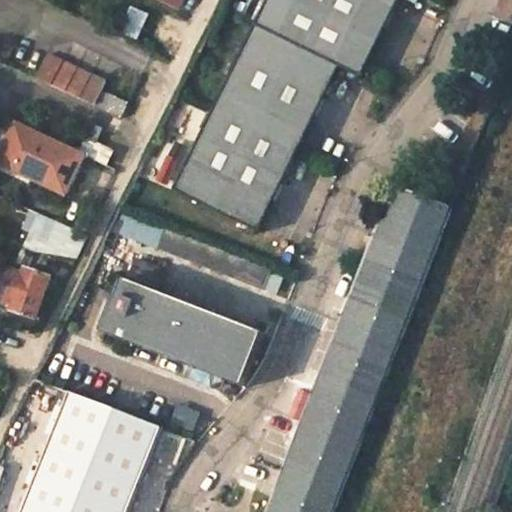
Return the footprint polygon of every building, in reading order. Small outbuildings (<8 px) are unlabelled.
[(152,0),(152,1),(177,13),(181,2),(182,0),(152,0)] [(270,0),(257,27),(339,68),(362,80),(374,55),(402,0),(270,0)] [(149,15),(131,6),(119,32),(137,41),(149,15)] [(257,27),(177,192),(261,233),(293,164),(339,68),(257,27)] [(46,57),(35,82),(120,122),(127,106),(100,94),(104,84),(46,57)] [(0,162),(36,180),(33,185),(66,201),(85,160),(15,127),(0,158),(0,162)] [(36,180),(0,162),(0,169),(33,185),(36,180)] [(332,511),(452,209),(393,188),(270,497),(264,511),(332,511)] [(38,242),(47,247),(51,239),(82,253),(89,239),(40,217),(33,236),(30,236),(22,253),(31,256),(38,242)] [(127,217),(120,236),(265,289),(272,269),(127,217)] [(12,312),(36,322),(51,282),(28,272),(27,272),(25,279),(6,273),(0,287),(0,302),(14,307),(12,312)] [(247,391),(265,338),(120,285),(101,338),(247,391)] [(133,511),(164,434),(70,397),(25,511),(133,511)] [(201,413),(178,404),(171,423),(194,432),(201,413)]
